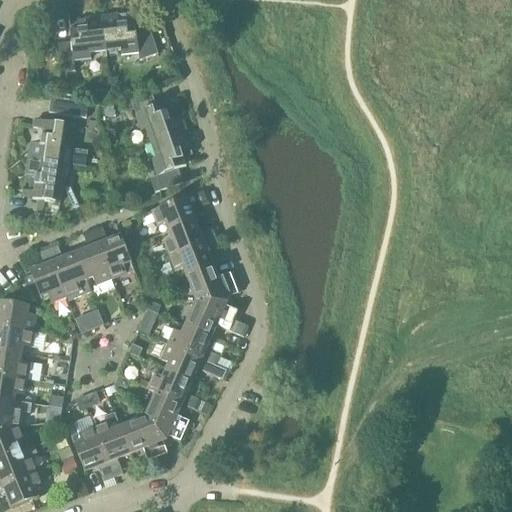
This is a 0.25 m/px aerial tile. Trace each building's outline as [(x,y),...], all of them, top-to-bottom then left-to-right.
[(102,18),(106,53),(121,51),(121,56),(139,54),(140,62),(159,55),(150,28),(137,30),(136,24),(128,25),(127,15),(102,18)] [(91,55),(106,53),(102,18),(78,21),(79,31),(70,31),(72,43),(57,45),(61,74),(75,72),(74,61),(92,60),(91,55)] [(108,91),(92,93),(93,105),(110,103),(108,91)] [(147,130),(151,144),(185,133),(177,110),(168,113),(165,105),(157,108),(152,92),(124,101),(128,113),(135,110),(142,132),(147,130)] [(86,119),(88,104),(51,99),(49,114),(86,119)] [(29,160),(63,166),(66,151),(70,151),(74,128),(44,123),(42,137),(32,136),(29,160)] [(193,156),(185,133),(151,144),(156,159),(152,160),(157,177),(150,179),(155,193),(183,184),(178,170),(186,167),(184,159),(193,156)] [(61,181),(63,166),(29,160),(25,184),(35,186),(32,200),(39,201),(36,217),(39,226),(71,216),(73,207),(64,190),(66,181),(61,181)] [(167,226),(169,233),(196,223),(191,210),(211,202),(207,192),(153,213),(159,229),(167,226)] [(196,223),(169,233),(172,240),(164,243),(170,258),(220,239),(216,230),(201,236),(196,223)] [(92,232),(112,281),(135,272),(121,237),(108,243),(102,228),(92,232)] [(97,287),(112,281),(92,232),(86,234),(91,249),(76,255),(86,282),(94,279),(97,287)] [(136,233),(127,237),(132,248),(141,244),(136,233)] [(220,239),(170,258),(176,274),(184,271),(187,278),(213,267),(209,255),(223,249),(220,239)] [(68,298),(67,299),(68,303),(91,294),(86,282),(76,255),(63,260),(57,245),(48,249),(68,298)] [(24,294),(35,285),(41,300),(49,297),(52,305),(67,299),(68,298),(48,249),(38,253),(44,268),(31,273),(32,276),(27,278),(17,288),(24,294)] [(147,266),(140,269),(139,269),(145,284),(153,280),(147,266)] [(213,267),(187,278),(197,304),(228,304),(226,300),(241,294),(233,275),(218,280),(213,267)] [(151,300),(160,300),(156,290),(149,293),(151,300)] [(0,327),(33,332),(36,316),(27,315),(29,307),(0,303),(0,327)] [(161,308),(152,304),(148,311),(157,316),(161,308)] [(197,304),(186,328),(212,340),(218,327),(244,339),(249,328),(237,323),(241,314),(226,307),(228,304),(197,304)] [(0,351),(22,355),(23,347),(31,348),(33,332),(0,327),(0,351)] [(175,332),(168,346),(217,368),(221,358),(206,352),(212,340),(186,328),(182,335),(175,332)] [(142,351),(132,346),(128,355),(138,359),(142,351)] [(230,373),(217,368),(168,346),(162,362),(169,365),(166,372),(192,383),(198,371),(226,383),(230,373)] [(0,376),(27,380),(29,364),(20,363),(22,355),(0,351),(0,376)] [(149,390),(157,393),(197,412),(202,402),(187,396),(192,383),(166,372),(164,377),(156,374),(149,390)] [(24,396),(27,380),(0,376),(0,400),(15,403),(16,395),(24,396)] [(156,395),(147,416),(167,440),(169,437),(183,444),(192,424),(177,417),(183,405),(197,412),(157,393),(156,395)] [(87,409),(100,404),(96,394),(83,399),(87,409)] [(51,397),(49,408),(62,410),(64,399),(51,397)] [(87,409),(83,399),(76,402),(80,411),(87,409)] [(15,403),(0,400),(0,430),(20,428),(22,414),(30,415),(31,405),(15,403)] [(131,455),(120,427),(115,415),(105,418),(106,423),(94,428),(115,478),(124,475),(118,460),(131,455)] [(145,417),(120,427),(131,455),(144,450),(149,465),(169,457),(163,442),(167,440),(147,416),(145,417)] [(115,478),(94,428),(90,419),(75,424),(82,442),(75,445),(86,473),(99,467),(105,482),(115,478)] [(20,428),(0,430),(0,460),(21,453),(18,446),(26,443),(20,428)] [(21,453),(0,460),(0,486),(37,472),(32,459),(37,457),(33,448),(21,453)] [(78,471),(74,459),(60,465),(64,477),(78,471)] [(37,472),(0,486),(0,498),(7,496),(12,509),(40,498),(37,490),(44,487),(37,472)]
